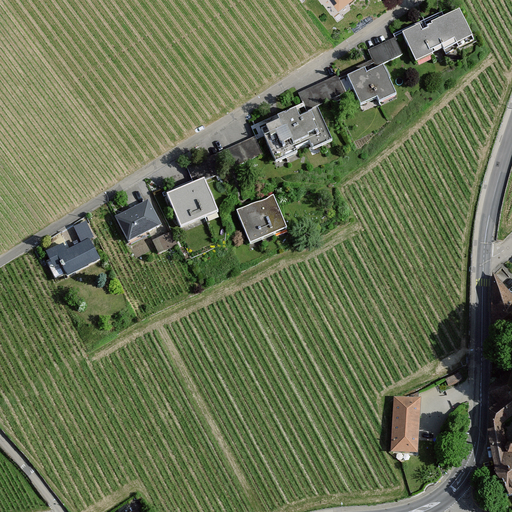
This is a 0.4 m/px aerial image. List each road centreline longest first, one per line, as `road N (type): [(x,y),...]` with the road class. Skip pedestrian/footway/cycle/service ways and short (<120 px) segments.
road 1 (residential): [(0,264),(414,2)]
road 2 (tertiary): [(484,269),(480,431),(451,491)]
road 3 (tertiary): [(511,137),(484,269)]
